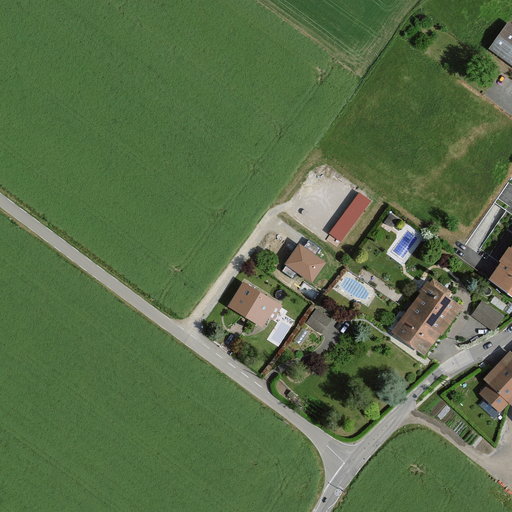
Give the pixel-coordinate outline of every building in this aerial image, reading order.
[(511,27),(509,26),(491,50),(511,65),(511,27)] [(332,231),(344,240),(375,200),(362,190),(332,231)] [(386,221),(392,225),(396,219),(390,215),(386,221)] [(283,269),(296,278),(301,271),(314,280),(327,261),(318,255),(324,246),(312,238),(306,246),(302,243),(283,269)] [(511,250),(511,249),(493,274),(489,279),(511,296),(511,250)] [(458,306),(461,308),(462,307),(447,296),(450,293),(443,288),(440,292),(428,283),(420,294),(421,295),(414,305),(407,301),(402,307),(408,312),(437,333),(458,306)] [(231,305),(257,320),(262,313),(265,315),(273,302),(244,284),(231,305)] [(492,329),(502,316),(481,303),(473,316),(492,329)] [(440,335),(461,308),(458,306),(437,333),(440,335)] [(308,322),(321,332),(329,320),(316,311),(308,322)] [(437,333),(408,312),(393,332),(422,353),(437,333)] [(490,385),(507,401),(511,395),(511,357),(498,373),(488,383),(490,385)] [(507,401),(490,385),(483,393),(500,409),(507,401)]
